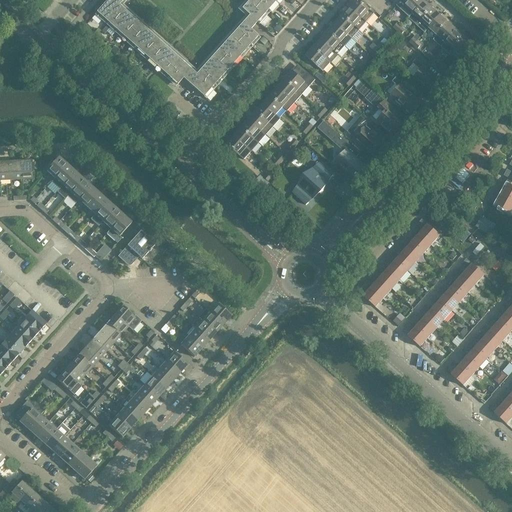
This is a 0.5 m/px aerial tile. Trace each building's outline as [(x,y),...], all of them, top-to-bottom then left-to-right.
[(123,0),(106,0),(96,12),(177,85),(182,79),(203,97),(258,37),(250,30),(276,0),(249,0),(241,9),(248,16),(196,75),(118,5),(123,0)] [(357,0),(356,0),(349,8),(366,23),(374,14),(373,14),(375,12),(371,8),(369,10),(357,0)] [(422,0),(410,0),(407,5),(402,0),(396,6),(409,18),(412,14),(413,14),(424,2),(422,0)] [(418,25),(432,9),(424,2),(413,14),(409,18),(418,25)] [(366,23),(349,8),(342,16),(359,31),(366,23)] [(440,16),(432,9),(418,25),(426,33),(429,29),(440,16)] [(359,31),(342,16),(335,24),(352,39),(359,31)] [(440,16),(429,29),(437,36),(448,23),(440,16)] [(441,47),(456,31),(448,23),(437,36),(433,40),(441,47)] [(352,39),(335,24),(328,32),(345,47),(352,39)] [(453,50),(464,38),(456,31),(441,47),(449,55),(453,50)] [(345,47),(328,32),(320,40),(333,52),(333,51),(338,55),(345,47)] [(376,47),(381,51),(389,42),(384,38),(376,47)] [(401,52),(407,45),(399,38),(393,45),(401,52)] [(464,38),(453,50),(462,58),(473,45),(464,38)] [(333,52),(320,40),(313,49),(326,60),(333,52)] [(370,54),(374,58),(374,59),(381,51),(376,47),(370,54)] [(326,60),(313,49),(306,57),(318,68),(326,60)] [(428,63),(419,56),(413,63),(413,64),(407,71),(414,78),(430,93),(440,82),(424,67),(428,63)] [(362,63),(367,67),(371,63),(366,59),(362,63)] [(292,72),(285,80),(302,96),(315,81),(306,73),(301,80),(292,72)] [(412,114),(422,103),(410,92),(415,87),(400,74),(392,82),(399,88),(391,96),(412,114)] [(347,79),(352,84),(356,79),(351,75),(347,79)] [(344,83),(349,87),(352,84),(347,79),(344,83)] [(302,96),(285,80),(278,89),(295,104),(302,96)] [(399,113),(386,101),(363,81),(355,89),(366,98),(365,99),(378,111),(380,109),(384,113),(378,121),(393,135),(403,124),(395,118),(399,113)] [(295,104),(278,89),(270,97),(283,108),(287,112),(295,104)] [(283,108),(270,97),(263,105),(276,116),(283,108)] [(276,116),(263,105),(256,113),(273,128),(280,120),(276,116)] [(324,115),(328,111),(323,107),(319,111),(324,115)] [(273,128),(256,113),(249,121),(266,136),(273,128)] [(331,115),(327,120),(332,125),(337,120),(331,115)] [(375,127),(364,118),(362,115),(357,121),(365,128),(355,139),(374,156),(384,145),(371,133),(375,127)] [(313,127),(316,123),(312,119),(309,123),(304,127),(309,131),(313,127)] [(266,136),(249,121),(242,129),(259,144),(266,136)] [(360,154),(341,137),(324,121),(318,128),(346,153),(337,163),(354,178),(365,166),(356,158),(360,154)] [(259,144),(242,129),(234,137),(252,152),(259,144)] [(252,152),(234,137),(227,145),(244,160),(252,152)] [(295,147),(299,143),(294,139),(290,143),(295,147)] [(281,163),(284,159),(280,155),(276,159),(281,163)] [(46,171),(54,178),(66,165),(58,157),(46,171)] [(281,163),(276,159),(272,163),(277,167),(281,163)] [(20,161),(9,162),(10,180),(21,179),(20,161)] [(31,161),(20,161),(21,179),(32,179),(31,161)] [(9,162),(0,162),(0,180),(10,180),(9,162)] [(332,177),(333,175),(319,163),(316,166),(317,167),(312,172),(306,175),(305,174),(303,175),(302,177),(303,178),(300,185),(295,191),(294,190),(292,193),(306,205),(308,203),(308,202),(313,196),(319,193),(320,194),(322,192),(323,190),(322,190),(325,183),(331,176),(332,177)] [(59,190),(74,172),(66,165),(54,178),(51,182),(59,190)] [(65,199),(67,197),(83,179),(74,172),(59,190),(57,192),(65,199)] [(75,204),(79,200),(91,187),(83,179),(67,197),(75,204)] [(511,186),(508,185),(502,195),(511,200),(511,186)] [(91,187),(79,200),(87,207),(99,194),(91,187)] [(99,194),(87,207),(95,215),(107,201),(99,194)] [(511,210),(511,200),(502,195),(496,206),(510,214),(511,210)] [(107,201),(95,215),(103,222),(115,208),(107,201)] [(115,208),(103,222),(111,229),(123,216),(115,208)] [(123,216),(111,229),(119,237),(131,223),(123,216)] [(440,236),(428,225),(420,235),(432,245),(440,236)] [(414,229),(409,234),(413,237),(417,232),(414,229)] [(117,256),(127,265),(128,265),(130,266),(131,265),(139,256),(142,259),(149,251),(150,251),(152,249),(152,248),(156,244),(140,231),(117,256)] [(432,245),(420,235),(412,243),(424,254),(432,245)] [(168,243),(162,238),(157,243),(163,248),(168,243)] [(424,254),(412,243),(404,252),(416,263),(424,254)] [(416,263),(404,252),(396,261),(408,272),(416,263)] [(470,262),(466,259),(462,264),(465,267),(470,262)] [(408,272),(396,261),(388,270),(400,281),(408,272)] [(385,268),(382,264),(377,270),(381,273),(385,268)] [(484,276),(472,265),(464,274),(476,285),(484,276)] [(459,268),(454,273),(457,276),(462,271),(459,268)] [(400,281),(388,270),(380,279),(392,290),(400,281)] [(377,276),(374,273),(369,278),(373,282),(377,276)] [(476,285),(464,274),(456,283),(468,294),(476,285)] [(392,290),(380,279),(372,288),(384,299),(392,290)] [(468,294),(456,283),(448,292),(460,303),(468,294)] [(442,286),(438,291),(441,294),(446,289),(442,286)] [(384,299),(372,288),(364,297),(376,308),(384,299)] [(7,304),(14,296),(9,292),(2,300),(7,304)] [(460,303),(448,292),(440,301),(452,312),(460,303)] [(434,295),(430,300),(433,303),(438,298),(434,295)] [(14,311),(21,302),(16,298),(9,306),(14,311)] [(452,312),(440,301),(432,309),(444,320),(452,312)] [(217,304),(210,313),(223,325),(231,316),(217,304)] [(122,307),(115,315),(128,327),(136,319),(122,307)] [(505,310),(502,307),(497,312),(501,315),(505,310)] [(223,325),(210,313),(205,309),(198,317),(216,333),(223,325)] [(444,320),(432,309),(424,318),(426,320),(436,329),(444,320)] [(46,324),(31,311),(24,320),(38,333),(46,324)] [(511,331),(511,316),(507,313),(499,321),(511,332),(511,331)] [(128,327),(115,315),(107,323),(121,335),(128,327)] [(493,324),(496,320),(497,319),(494,316),(489,321),(493,324)] [(216,333),(198,317),(191,325),(195,329),(209,341),(216,333)] [(436,329),(426,320),(424,318),(416,327),(428,338),(436,329)] [(38,333),(24,320),(17,327),(14,324),(32,340),(38,333)] [(511,332),(499,321),(491,330),(503,341),(511,332)] [(121,335),(107,323),(100,331),(114,343),(121,335)] [(32,340),(14,324),(7,332),(25,348),(32,340)] [(486,325),(481,330),(485,333),(489,328),(486,325)] [(428,338),(416,327),(408,336),(420,347),(428,338)] [(195,329),(188,337),(202,349),(209,341),(195,329)] [(503,341),(491,330),(483,339),(495,350),(503,341)] [(114,343),(100,331),(93,339),(106,351),(114,343)] [(25,348),(7,332),(6,332),(8,334),(2,341),(18,355),(25,348)] [(478,334),(473,339),(476,342),(481,337),(478,334)] [(194,357),(202,349),(188,337),(181,345),(194,357)] [(106,351),(93,339),(86,347),(99,359),(106,351)] [(495,350),(483,339),(475,348),(487,359),(495,350)] [(18,355),(2,341),(0,342),(0,353),(11,363),(18,355)] [(470,343),(465,348),(468,351),(473,346),(470,343)] [(99,359),(86,347),(79,355),(92,367),(99,359)] [(487,359),(475,348),(467,357),(479,368),(487,359)] [(462,352),(457,357),(460,360),(465,355),(462,352)] [(11,363),(0,353),(0,367),(4,371),(5,371),(11,363)] [(174,353),(167,361),(180,373),(187,365),(174,353)] [(92,367),(79,355),(71,363),(85,375),(92,367)] [(479,368),(467,357),(459,366),(472,377),(479,368)] [(167,361),(159,369),(173,381),(180,373),(167,361)] [(85,375),(71,363),(64,371),(78,383),(85,375)] [(472,377),(459,366),(451,375),(463,386),(472,377)] [(159,369),(152,377),(165,389),(173,381),(159,369)] [(78,383),(64,371),(57,380),(70,392),(74,395),(81,387),(78,383)] [(504,371),(494,378),(498,382),(507,376),(504,371)] [(50,381),(45,377),(41,382),(46,386),(50,381)] [(152,377),(145,385),(158,397),(165,389),(152,377)] [(145,385),(138,394),(151,406),(158,397),(145,385)] [(81,402),(89,392),(82,386),(74,396),(81,402)] [(505,390),(500,395),(504,398),(508,393),(505,390)] [(138,394),(130,402),(144,414),(151,406),(138,394)] [(511,396),(503,405),(511,412),(511,396)] [(39,416),(43,412),(35,405),(33,406),(27,401),(15,414),(21,420),(19,422),(27,429),(39,416)] [(130,402),(123,410),(137,422),(144,414),(130,402)] [(511,419),(511,412),(503,405),(495,414),(507,425),(511,419)] [(123,410),(116,418),(129,430),(137,422),(123,410)] [(39,416),(27,429),(35,436),(47,423),(39,416)] [(108,426),(111,428),(109,430),(114,434),(115,432),(122,438),(129,430),(116,418),(108,426)] [(499,425),(493,418),(483,428),(489,434),(499,425)] [(47,423),(35,436),(44,444),(56,430),(47,423)] [(56,430),(44,444),(52,451),(64,437),(56,430)] [(64,437),(52,451),(60,458),(72,444),(64,437)] [(72,444),(60,458),(68,465),(80,452),(72,444)] [(80,452),(68,465),(76,472),(88,459),(80,452)] [(88,459),(76,472),(84,480),(96,467),(88,459)] [(14,478),(9,484),(12,488),(18,482),(14,478)] [(34,494),(28,489),(21,483),(11,493),(18,500),(20,501),(25,496),(28,500),(34,494)] [(9,484),(3,490),(7,494),(12,488),(9,484)] [(47,506),(42,501),(35,495),(34,494),(28,500),(25,496),(20,501),(25,506),(32,511),(34,511),(38,508),(41,511),(47,506)]
